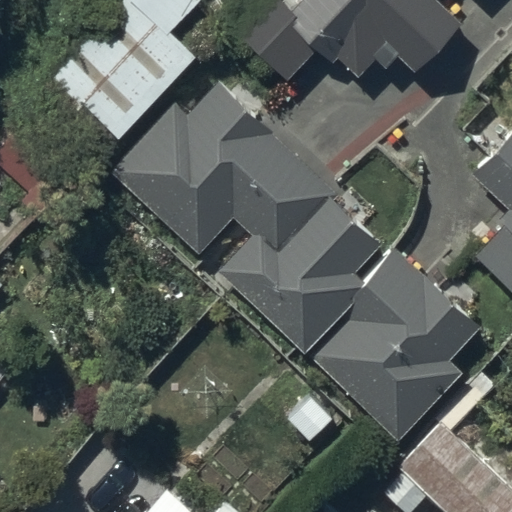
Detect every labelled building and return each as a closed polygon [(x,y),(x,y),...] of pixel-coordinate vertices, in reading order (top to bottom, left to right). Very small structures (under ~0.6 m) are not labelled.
[(119,124),(194,40),(168,17),(183,0),(104,0),(29,84),(90,138),(109,116),(119,124)] [(232,0),(224,9),(287,70),(314,41),(329,55),(337,48),(356,67),(374,49),(384,59),(398,44),(415,61),(459,16),(442,0),(232,0)] [(474,319),(390,241),(360,274),(350,265),(377,235),(331,192),(337,186),(215,72),(184,105),(172,94),(108,163),(198,246),(232,209),(250,226),(217,262),(397,429),(458,363),(445,350),(474,319)] [(511,121),(491,144),(471,165),(507,198),(496,209),(503,216),(475,246),(511,280),(511,121)] [(0,335),(0,369),(17,351),(0,335)] [(506,511),(511,506),(511,481),(441,415),(398,461),(403,465),(452,511),(506,511)] [(188,511),(166,490),(145,511),(231,511),(223,504),(215,511),(188,511)]
